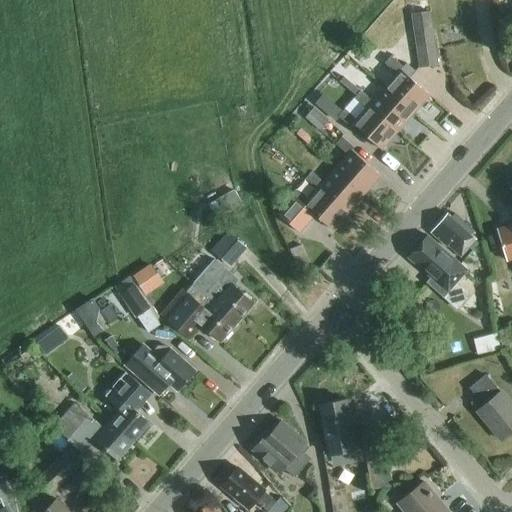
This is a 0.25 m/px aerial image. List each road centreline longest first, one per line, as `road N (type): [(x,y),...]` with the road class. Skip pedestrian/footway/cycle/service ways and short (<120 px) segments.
road 1 (tertiary): [(333,310),(511,108)]
road 2 (tertiary): [(155,511),(333,310)]
road 3 (residential): [(504,511),(333,310)]
